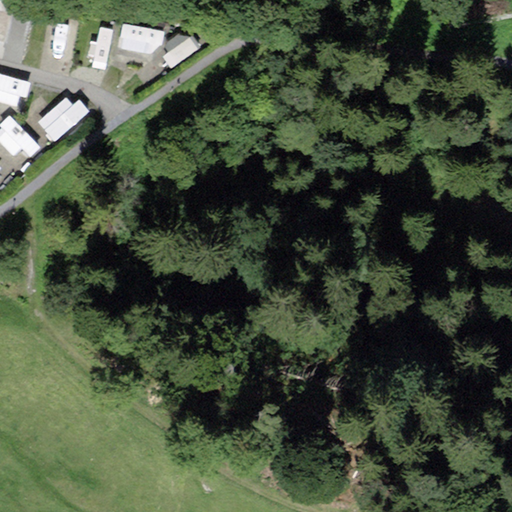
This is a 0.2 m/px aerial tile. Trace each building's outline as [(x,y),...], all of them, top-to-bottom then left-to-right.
[(0,10),(0,56),(8,57),(13,12),(0,10)] [(162,56),(166,34),(126,27),(122,50),(162,56)] [(163,55),(174,69),(200,49),(189,35),(163,55)] [(0,102),(27,108),(32,83),(0,75),(0,102)] [(57,142),(89,116),(73,97),(41,123),(57,142)] [(0,135),(27,164),(43,149),(14,118),(0,131),(0,135)]
